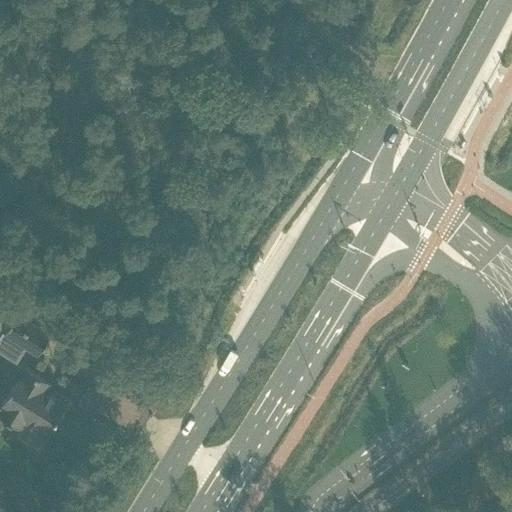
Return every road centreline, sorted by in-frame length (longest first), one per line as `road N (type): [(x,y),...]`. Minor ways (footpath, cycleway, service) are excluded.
road 1 (secondary): [(459,0),(144,511)]
road 2 (secondary): [(207,511),(398,191),(500,0)]
road 3 (track): [(407,92),(307,0)]
